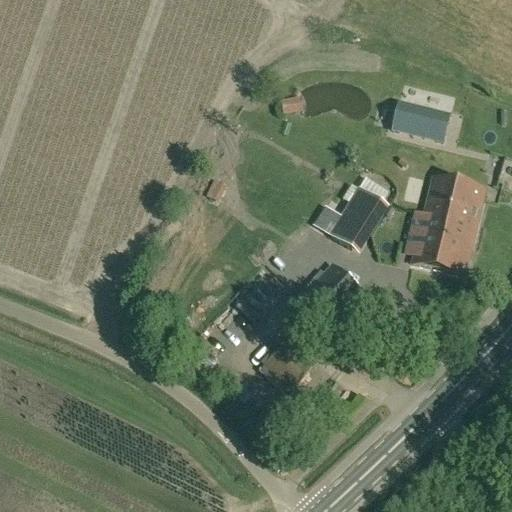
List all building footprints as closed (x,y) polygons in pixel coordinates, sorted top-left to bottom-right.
[(399,106),(394,127),(393,133),(437,143),(443,145),(450,119),(399,106)] [(442,218),(476,227),(485,191),(432,178),(423,217),(434,219),(442,218)] [(340,219),(329,237),(351,251),(381,204),(387,194),(366,181),(360,191),(358,190),(357,192),(351,188),(342,202),(349,206),(340,219)] [(464,278),(476,227),(442,218),(434,219),(423,217),(411,265),(464,278)] [(352,360),(388,320),(332,269),(296,308),(352,360)] [(264,369),(264,370),(290,395),(308,376),(282,351),(264,369)]
